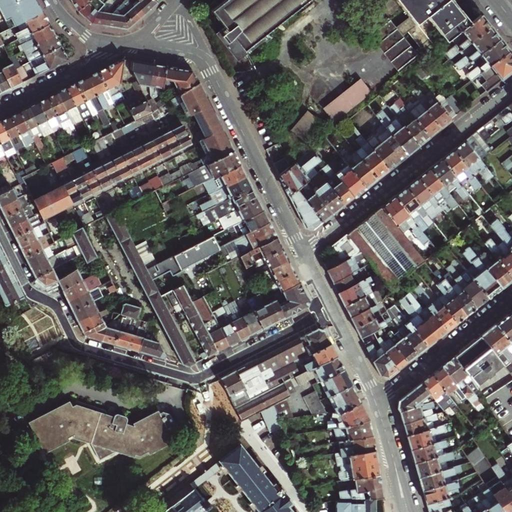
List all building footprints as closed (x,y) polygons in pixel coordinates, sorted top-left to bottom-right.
[(0,0),(0,26),(5,24),(8,30),(12,28),(43,12),(38,3),(36,0),(0,0)] [(76,0),(73,3),(76,7),(78,11),(79,12),(91,0),(76,0)] [(91,0),(79,12),(85,17),(92,23),(103,13),(106,8),(101,2),(103,0),(91,0)] [(138,0),(127,0),(124,3),(131,10),(137,4),(146,13),(153,7),(159,1),(160,0),(142,0),(140,2),(138,0)] [(229,0),(220,7),(217,3),(209,9),(245,54),(313,0),(398,0),(411,16),(397,28),(390,19),(369,35),(401,75),(422,59),(419,55),(424,51),(428,57),(451,39),(471,23),(460,8),(453,0),(229,0)] [(124,16),(126,15),(134,24),(139,19),(146,13),(137,4),(131,10),(124,3),(112,14),(117,15),(120,12),(123,16),(124,16)] [(47,19),(43,12),(12,28),(18,40),(49,24),(47,19)] [(103,13),(92,23),(98,24),(102,25),(112,14),(103,13)] [(112,14),(102,25),(108,26),(123,28),(128,29),(134,24),(126,15),(124,16),(123,16),(117,15),(112,14)] [(481,15),(471,23),(451,39),(456,45),(446,53),(451,59),(463,49),(490,28),(485,21),(481,15)] [(53,31),(49,24),(18,40),(24,52),(25,52),(55,36),(53,31)] [(495,33),(490,28),(463,49),(468,55),(457,64),(461,69),(473,60),(499,39),(495,33)] [(9,45),(3,32),(0,33),(0,38),(3,45),(4,47),(9,45)] [(58,42),(55,36),(25,52),(30,62),(61,47),(58,42)] [(16,86),(22,82),(16,70),(12,63),(6,66),(6,63),(3,56),(0,58),(0,56),(0,46),(3,45),(0,38),(0,65),(11,88),(16,86)] [(505,45),(499,39),(473,60),(478,66),(466,75),(469,78),(464,82),(466,85),(471,81),(476,77),(509,51),(505,45)] [(64,53),(61,47),(30,62),(37,75),(67,60),(64,53)] [(511,54),(509,51),(476,77),(487,91),(507,75),(511,71),(511,54)] [(109,67),(99,72),(114,101),(123,96),(119,89),(121,82),(124,60),(109,67)] [(127,60),(124,60),(121,82),(127,83),(130,60),(127,60)] [(141,62),(132,61),(131,69),(137,81),(140,86),(142,85),(150,86),(153,64),(141,62)] [(412,70),(420,82),(433,73),(424,61),(412,70)] [(160,65),(153,64),(150,86),(151,95),(153,98),(163,92),(167,66),(160,65)] [(7,90),(11,88),(0,65),(0,88),(2,93),(7,90)] [(23,66),(16,70),(22,82),(29,79),(23,66)] [(171,67),(167,66),(163,92),(171,88),(170,82),(170,80),(173,81),(175,67),(171,67)] [(186,69),(175,67),(173,81),(177,89),(170,94),(171,95),(157,103),(155,100),(150,103),(154,111),(163,105),(171,100),(199,83),(193,70),(186,69)] [(94,74),(88,77),(104,110),(116,105),(114,101),(99,72),(94,74)] [(82,81),(76,83),(93,116),(93,117),(99,114),(105,127),(111,124),(104,110),(88,77),(82,81)] [(360,79),(323,108),(334,123),(371,93),(360,79)] [(140,86),(137,81),(133,84),(138,94),(125,101),(130,109),(138,104),(147,99),(140,86)] [(71,86),(67,88),(84,121),(93,116),(76,83),(71,86)] [(201,87),(199,83),(171,100),(174,105),(180,102),(183,108),(206,97),(205,94),(201,87)] [(62,90),(58,93),(74,125),(84,121),(67,88),(62,90)] [(446,123),(451,119),(440,105),(431,93),(425,98),(422,93),(417,88),(412,92),(419,100),(441,128),(446,123)] [(53,95),(48,97),(63,128),(64,130),(70,127),(72,130),(76,129),(58,93),(53,95)] [(463,110),(452,95),(447,99),(448,103),(457,115),(463,110)] [(43,100),(39,102),(54,133),(63,128),(48,97),(43,100)] [(209,104),(206,97),(183,108),(187,116),(193,113),(196,120),(213,112),(209,104)] [(147,99),(138,104),(144,116),(151,112),(154,111),(150,103),(148,100),(148,99),(147,99)] [(451,119),(457,115),(448,103),(447,99),(440,105),(451,119)] [(436,132),(441,128),(419,100),(414,105),(412,102),(406,106),(409,109),(430,136),(436,132)] [(33,105),(29,107),(42,132),(45,138),(54,133),(39,102),(33,105)] [(511,102),(507,107),(511,113),(511,116),(511,114),(509,114),(496,124),(500,130),(511,120),(511,102)] [(425,140),(430,136),(409,109),(403,113),(395,103),(390,107),(419,144),(425,140)] [(130,109),(135,120),(141,117),(144,116),(138,104),(130,109)] [(151,112),(153,118),(154,120),(164,115),(163,111),(165,110),(163,105),(154,111),(151,112)] [(415,148),(419,144),(390,107),(388,105),(376,114),(384,124),(407,154),(415,148)] [(24,109),(20,112),(35,143),(40,151),(44,148),(38,135),(42,132),(29,107),(24,109)] [(14,114),(11,116),(26,146),(27,149),(30,147),(29,145),(35,143),(20,112),(14,114)] [(144,116),(141,117),(144,123),(153,118),(151,112),(144,116)] [(216,117),(213,112),(196,120),(199,125),(201,130),(218,122),(216,117)] [(310,125),(315,119),(307,112),(302,118),(310,125)] [(6,119),(0,121),(15,151),(26,146),(11,116),(6,119)] [(135,120),(131,122),(134,128),(144,123),(141,117),(135,120)] [(0,121),(0,143),(6,156),(7,158),(17,154),(15,151),(0,121)] [(126,125),(122,127),(124,131),(125,134),(135,129),(134,128),(131,122),(126,125)] [(223,130),(218,122),(201,130),(205,137),(202,139),(204,143),(201,145),(195,144),(195,148),(197,152),(203,149),(226,137),(223,130)] [(398,161),(407,154),(384,124),(377,130),(378,132),(367,141),(388,169),(398,161)] [(178,127),(172,130),(177,139),(187,134),(182,125),(178,127)] [(482,126),(476,131),(485,142),(491,137),(482,126)] [(114,131),(112,132),(115,139),(122,135),(122,132),(124,131),(122,127),(119,129),(114,131)] [(168,132),(162,135),(167,145),(168,144),(177,139),(172,130),(168,132)] [(384,173),(388,169),(367,141),(358,131),(353,135),(362,147),(356,151),(377,178),(384,173)] [(476,131),(464,141),(479,160),(491,151),(485,142),(476,131)] [(112,132),(102,137),(105,144),(115,139),(112,132)] [(177,139),(168,144),(172,154),(185,147),(192,144),(187,134),(177,139)] [(158,137),(153,140),(158,149),(167,145),(162,135),(158,137)] [(102,137),(92,142),(96,149),(105,144),(102,137)] [(228,140),(226,137),(203,149),(207,156),(201,159),(203,162),(204,165),(233,151),(231,147),(228,140)] [(285,187),(290,196),(298,189),(323,169),(329,164),(335,159),(340,155),(334,148),(326,138),(291,166),(279,175),(285,187)] [(148,142),(143,145),(148,154),(158,149),(153,140),(148,142)] [(458,146),(452,150),(472,175),(480,168),(481,170),(480,172),(487,181),(491,178),(493,180),(491,182),(495,187),(498,184),(479,160),(464,141),(458,146)] [(92,142),(83,147),(85,152),(86,154),(96,149),(92,142)] [(266,149),(273,163),(287,157),(280,143),(266,149)] [(167,145),(158,149),(163,159),(168,156),(172,154),(168,144),(167,145)] [(139,147),(133,150),(137,160),(138,159),(148,154),(143,145),(139,147)] [(372,182),(377,178),(356,151),(350,156),(345,149),(344,149),(342,148),(341,147),(339,147),(337,146),(336,147),(334,148),(340,155),(351,169),(365,187),(372,182)] [(83,147),(73,152),(76,160),(78,163),(86,158),(83,153),(85,152),(83,147)] [(163,159),(158,149),(148,154),(152,164),(157,161),(163,159)] [(129,152),(123,155),(128,164),(137,160),(133,150),(129,152)] [(446,155),(440,159),(460,184),(467,178),(469,180),(468,181),(475,191),(481,187),(472,175),(452,150),(446,155)] [(237,158),(233,151),(204,165),(188,173),(195,187),(204,183),(240,164),(237,158)] [(50,156),(44,160),(47,165),(53,162),(56,161),(52,152),(48,153),(50,156)] [(73,152),(63,157),(66,165),(76,160),(73,152)] [(152,164),(148,154),(138,159),(143,169),(146,167),(152,164)] [(119,157),(113,160),(118,169),(127,165),(128,164),(123,155),(119,157)] [(63,157),(56,161),(53,162),(56,169),(57,173),(65,169),(65,167),(67,166),(66,165),(63,157)] [(276,169),(279,175),(291,166),(287,157),(273,163),(276,169)] [(143,169),(138,159),(137,160),(128,164),(127,165),(132,174),(137,172),(143,169)] [(360,191),(365,187),(351,169),(342,176),(339,173),(343,170),(335,159),(329,164),(354,196),(360,191)] [(435,164),(429,169),(448,194),(455,188),(457,190),(456,191),(464,200),(469,196),(460,184),(440,159),(435,164)] [(109,162),(103,165),(108,174),(118,169),(113,160),(109,162)] [(25,182),(26,183),(45,173),(46,174),(56,169),(53,162),(47,165),(37,170),(28,175),(23,177),(25,182)] [(180,169),(180,170),(183,176),(188,173),(204,165),(203,162),(189,169),(187,165),(180,169)] [(243,170),(240,164),(204,183),(209,194),(246,175),(243,170)] [(352,198),(354,196),(329,164),(323,169),(334,182),(330,186),(344,204),(352,198)] [(35,165),(25,170),(28,175),(37,170),(35,165)] [(99,167),(93,170),(98,179),(108,174),(103,165),(99,167)] [(132,174),(127,165),(118,169),(123,179),(127,177),(132,174)] [(123,179),(118,169),(108,174),(113,184),(117,182),(123,179)] [(423,173),(417,178),(436,203),(444,197),(446,199),(444,200),(452,210),(457,205),(448,194),(429,169),(423,173)] [(89,172),(83,175),(88,185),(98,179),(93,170),(89,172)] [(180,170),(170,175),(173,181),(183,176),(180,170)] [(20,172),(15,175),(20,184),(25,182),(23,177),(20,172)] [(108,174),(98,179),(103,189),(108,186),(113,184),(108,174)] [(169,174),(160,178),(164,186),(173,181),(170,175),(169,174)] [(80,176),(73,180),(78,189),(88,185),(83,175),(80,176)] [(249,181),(246,175),(209,194),(212,200),(201,205),(203,211),(206,210),(252,187),(249,181)] [(339,208),(344,204),(330,186),(323,177),(311,186),(312,187),(332,213),(339,208)] [(160,178),(150,183),(153,191),(155,190),(164,186),(160,178)] [(411,183),(405,188),(424,212),(432,206),(434,208),(433,209),(443,222),(448,217),(436,203),(417,178),(411,183)] [(103,189),(98,179),(88,185),(93,194),(97,192),(103,189)] [(70,182),(63,185),(68,195),(78,189),(73,180),(70,182)] [(150,183),(140,188),(144,196),(153,191),(150,183)] [(8,184),(0,187),(0,192),(1,194),(11,189),(8,184)] [(36,204),(39,210),(68,195),(63,185),(59,187),(44,195),(34,200),(35,202),(36,204)] [(88,185),(78,189),(83,199),(87,197),(93,194),(88,185)] [(255,193),(252,187),(206,210),(212,221),(214,220),(258,198),(255,193)] [(328,216),(332,213),(312,187),(302,195),(322,221),(328,216)] [(0,204),(1,206),(18,198),(13,188),(11,189),(1,194),(0,194),(0,204)] [(140,188),(130,193),(134,201),(144,196),(140,188)] [(400,191),(393,197),(412,222),(421,215),(422,217),(421,218),(429,228),(434,224),(424,212),(405,188),(400,191)] [(78,189),(68,195),(73,204),(77,202),(83,199),(78,189)] [(313,229),(322,221),(302,195),(298,189),(290,196),(303,221),(306,227),(313,229)] [(119,194),(120,198),(124,206),(134,201),(130,193),(127,195),(125,192),(119,194)] [(39,210),(43,219),(52,215),(65,208),(73,204),(68,195),(39,210)] [(3,211),(6,216),(29,205),(32,204),(35,202),(34,200),(33,199),(25,203),(22,196),(18,198),(1,206),(3,211)] [(388,201),(380,207),(402,234),(410,227),(412,230),(411,231),(422,246),(428,241),(412,222),(393,197),(388,201)] [(110,203),(111,206),(114,211),(116,210),(124,206),(120,198),(110,203)] [(261,205),(258,198),(214,220),(220,232),(227,228),(263,210),(261,205)] [(9,222),(11,227),(34,215),(29,205),(6,216),(9,222)] [(104,216),(105,216),(114,211),(111,206),(102,211),(104,216)] [(322,263),(326,270),(361,252),(365,258),(373,269),(376,272),(380,278),(390,290),(424,262),(402,234),(380,207),(372,213),(359,224),(331,246),(337,255),(322,263)] [(76,211),(82,224),(84,227),(94,222),(90,214),(83,217),(79,209),(76,211)] [(474,214),(477,219),(484,214),(480,209),(474,214)] [(108,220),(110,224),(120,219),(116,210),(114,211),(105,216),(108,220)] [(267,217),(263,210),(227,228),(228,230),(233,231),(235,230),(239,237),(269,221),(267,217)] [(13,231),(16,236),(40,225),(38,222),(34,215),(11,227),(13,231)] [(112,228),(114,233),(125,228),(120,219),(110,224),(112,228)] [(511,235),(509,238),(505,232),(507,232),(496,219),(489,224),(503,242),(511,252),(511,235)] [(273,229),(269,221),(239,237),(221,245),(229,262),(240,256),(277,237),(273,229)] [(19,242),(21,246),(43,235),(40,229),(46,226),(45,222),(40,225),(16,236),(19,242)] [(51,234),(53,240),(54,242),(64,237),(72,233),(82,228),(84,227),(82,224),(62,233),(60,230),(51,234)] [(82,228),(72,233),(76,242),(87,237),(84,231),(82,228)] [(116,237),(119,242),(130,237),(125,228),(114,233),(116,237)] [(69,247),(71,246),(77,243),(76,242),(72,233),(64,237),(69,247)] [(215,234),(176,255),(182,268),(222,248),(221,245),(215,234)] [(23,251),(26,257),(50,245),(54,243),(54,242),(53,240),(47,243),(43,235),(21,246),(23,251)] [(77,243),(81,252),(92,246),(89,240),(87,237),(76,242),(77,243)] [(121,246),(124,251),(134,246),(130,237),(119,242),(121,246)] [(280,243),(277,237),(240,256),(246,267),(283,248),(280,243)] [(511,252),(503,242),(496,247),(490,239),(484,243),(492,253),(511,277),(511,252)] [(74,255),(75,258),(83,254),(81,252),(77,243),(71,246),(75,255),(74,255)] [(28,261),(31,266),(54,254),(50,245),(26,257),(28,261)] [(506,284),(511,278),(511,277),(492,253),(485,258),(479,250),(478,251),(473,245),(469,248),(501,288),(506,284)] [(81,252),(83,254),(86,261),(91,259),(96,255),(93,249),(92,246),(81,252)] [(126,255),(128,260),(139,255),(134,246),(124,251),(126,255)] [(494,293),(501,288),(469,248),(468,247),(464,250),(465,251),(462,253),(470,262),(471,263),(472,262),(474,265),(466,271),(488,298),(494,293)] [(285,254),(283,248),(246,267),(251,278),(261,273),(264,272),(288,259),(285,254)] [(330,278),(333,283),(358,269),(355,263),(365,258),(361,252),(326,270),(330,278)] [(33,272),(36,277),(60,266),(54,254),(31,266),(33,272)] [(73,259),(77,267),(86,261),(83,254),(75,258),(73,259)] [(98,273),(106,269),(99,254),(96,255),(91,259),(98,273)] [(131,264),(133,269),(144,264),(139,255),(128,260),(131,264)] [(176,255),(147,269),(148,273),(152,280),(171,269),(174,275),(185,269),(185,268),(183,269),(182,268),(176,255)] [(291,266),(288,259),(264,272),(268,280),(265,281),(261,273),(251,278),(257,289),(294,271),(291,266)] [(0,277),(12,272),(10,267),(8,262),(0,266),(0,277)] [(135,273),(138,278),(148,273),(147,269),(144,264),(133,269),(135,273)] [(482,303),(488,298),(466,271),(466,270),(459,276),(450,264),(445,268),(457,283),(476,307),(482,303)] [(46,285),(58,280),(58,279),(64,275),(61,268),(62,268),(61,265),(60,266),(36,277),(41,281),(46,285)] [(61,285),(63,290),(83,280),(77,267),(64,275),(58,279),(58,280),(61,285)] [(336,289),(338,293),(376,272),(373,269),(365,273),(362,267),(358,269),(333,283),(336,289)] [(66,296),(69,301),(94,289),(107,282),(112,280),(106,269),(98,273),(83,280),(63,290),(66,296)] [(297,277),(294,271),(257,289),(259,294),(263,301),(273,296),(268,288),(271,287),(273,291),(274,291),(279,289),(281,292),(300,282),(297,277)] [(0,289),(17,282),(15,277),(12,272),(0,277),(0,289)] [(341,300),(344,306),(371,292),(366,282),(370,280),(371,283),(380,278),(376,272),(338,293),(341,300)] [(470,312),(476,307),(457,283),(450,288),(438,272),(434,275),(436,278),(453,298),(454,297),(461,306),(459,307),(466,316),(470,312)] [(140,282),(142,287),(153,281),(152,280),(148,273),(138,278),(140,282)] [(207,273),(196,278),(201,290),(213,284),(207,273)] [(461,319),(466,316),(459,307),(461,306),(454,297),(453,298),(436,278),(433,281),(439,288),(435,291),(438,294),(442,293),(443,294),(437,299),(457,323),(461,319)] [(117,289),(112,280),(107,282),(112,292),(117,289)] [(145,291),(147,296),(158,290),(153,281),(142,287),(145,291)] [(17,282),(0,289),(0,292),(6,304),(24,295),(20,288),(17,282)] [(308,298),(300,282),(281,292),(274,295),(286,317),(288,316),(293,313),(308,306),(309,301),(308,298)] [(169,297),(172,302),(188,294),(183,285),(167,293),(161,296),(162,299),(168,296),(169,297)] [(453,326),(457,323),(437,299),(432,302),(419,285),(413,290),(426,307),(425,308),(431,315),(433,314),(446,331),(453,326)] [(71,307),(73,311),(93,301),(98,298),(94,289),(69,301),(71,307)] [(122,300),(117,289),(112,292),(111,292),(116,303),(122,300)] [(150,300),(152,304),(162,299),(161,296),(158,290),(147,296),(150,300)] [(347,312),(350,317),(381,301),(375,290),(371,292),(344,306),(347,312)] [(441,335),(446,331),(433,314),(431,315),(425,308),(421,311),(420,309),(420,308),(408,293),(403,297),(417,314),(437,338),(441,335)] [(172,302),(173,305),(179,302),(182,308),(183,309),(193,304),(192,303),(188,294),(172,302)] [(267,326),(274,323),(263,301),(259,294),(248,299),(250,302),(263,329),(267,326)] [(279,320),(286,317),(274,295),(273,296),(263,301),(274,323),(279,320)] [(208,332),(209,334),(221,328),(220,327),(217,321),(214,314),(205,296),(192,303),(193,304),(198,313),(208,332)] [(154,308),(157,313),(167,308),(162,299),(152,304),(154,308)] [(432,342),(437,338),(417,314),(413,317),(398,300),(393,304),(408,322),(409,321),(415,328),(413,329),(427,346),(432,342)] [(76,317),(78,321),(98,311),(93,301),(73,311),(76,317)] [(247,337),(252,334),(238,308),(235,301),(228,304),(226,301),(223,303),(226,309),(229,315),(232,321),(241,340),(247,337)] [(353,323),(355,327),(381,314),(378,309),(383,306),(381,301),(350,317),(353,323)] [(177,311),(182,308),(179,302),(173,305),(174,307),(177,311)] [(257,332),(263,329),(250,302),(238,308),(252,334),(257,332)] [(135,318),(137,319),(140,307),(139,307),(127,303),(125,305),(120,314),(127,316),(130,317),(135,318)] [(184,312),(188,318),(198,313),(193,304),(183,309),(184,312)] [(422,350),(427,346),(413,329),(415,328),(409,321),(408,322),(393,304),(386,310),(392,322),(399,331),(418,354),(422,350)] [(81,326),(83,332),(111,319),(106,308),(98,311),(78,321),(81,326)] [(159,318),(161,322),(172,317),(167,308),(157,313),(159,318)] [(226,309),(214,314),(217,321),(229,315),(226,309)] [(189,321),(198,337),(208,332),(198,313),(188,318),(189,321)] [(92,337),(102,340),(106,326),(121,314),(120,314),(111,319),(83,332),(85,334),(92,337)] [(358,333),(361,338),(373,332),(383,327),(386,325),(381,314),(355,327),(358,333)] [(511,320),(507,314),(501,319),(495,324),(511,345),(511,320)] [(130,348),(139,351),(143,337),(128,333),(131,320),(129,319),(130,317),(127,316),(126,318),(123,317),(120,324),(115,344),(130,348)] [(164,327),(166,331),(176,326),(172,317),(161,322),(164,327)] [(132,329),(144,332),(148,321),(137,319),(135,318),(132,329)] [(143,352),(148,353),(154,333),(151,327),(148,321),(144,332),(143,337),(139,351),(143,352)] [(232,321),(220,327),(221,328),(230,346),(235,343),(241,340),(232,321)] [(115,344),(120,324),(113,322),(109,327),(106,326),(102,340),(107,341),(115,344)] [(511,345),(495,324),(488,329),(481,335),(502,364),(505,367),(511,360),(511,345)] [(412,358),(418,354),(399,331),(395,335),(391,330),(389,331),(386,325),(383,327),(386,334),(388,337),(390,339),(407,362),(412,358)] [(168,336),(171,340),(181,335),(176,326),(166,331),(168,336)] [(230,346),(221,328),(209,334),(213,342),(218,352),(223,349),(230,346)] [(303,357),(330,343),(329,340),(324,331),(322,330),(317,329),(303,336),(286,345),(236,370),(251,399),(283,383),(295,377),(301,374),(297,368),(294,362),(303,357)] [(200,341),(203,346),(213,342),(209,334),(208,332),(198,337),(200,341)] [(387,378),(398,369),(378,339),(373,332),(361,338),(373,363),(380,376),(387,378)] [(148,353),(162,358),(166,355),(159,343),(154,333),(148,353)] [(173,345),(175,349),(186,344),(181,335),(171,340),(173,345)] [(502,364),(481,335),(468,345),(453,357),(472,380),(475,385),(486,376),(487,378),(493,373),(492,372),(502,364)] [(403,365),(407,362),(390,339),(385,343),(380,337),(378,339),(398,369),(403,365)] [(204,359),(218,352),(213,342),(203,346),(204,350),(205,351),(201,354),(203,359),(204,359)] [(301,374),(337,356),(334,350),(330,343),(303,357),(307,363),(297,368),(301,374)] [(177,353),(180,358),(190,352),(186,344),(175,349),(177,353)] [(51,350),(32,360),(38,372),(56,363),(51,350)] [(190,366),(196,363),(190,352),(180,358),(181,360),(183,364),(190,366)] [(320,381),(344,369),(340,363),(337,356),(301,374),(295,377),(298,384),(315,376),(318,382),(320,381)] [(472,380),(453,357),(447,362),(442,366),(466,397),(473,406),(477,402),(477,401),(475,397),(470,391),(476,387),(475,385),(472,380)] [(466,397),(442,366),(436,370),(431,374),(447,394),(452,389),(454,391),(453,393),(460,401),(466,397)] [(331,395),(352,385),(348,378),(344,369),(320,381),(328,396),(331,395)] [(251,399),(236,370),(234,372),(228,374),(221,378),(230,398),(242,420),(290,396),(283,383),(251,399)] [(447,394),(431,374),(426,379),(421,382),(435,400),(439,404),(443,402),(447,407),(448,406),(451,411),(457,407),(447,394)] [(511,379),(484,398),(510,437),(511,436),(511,379)] [(435,400),(421,382),(411,390),(398,400),(397,408),(399,411),(431,401),(435,400)] [(340,412),(360,402),(356,394),(352,385),(331,395),(339,412),(340,412)] [(182,433),(177,422),(184,418),(179,407),(170,405),(142,419),(134,416),(136,410),(115,404),(82,393),(36,416),(51,443),(81,428),(100,434),(108,450),(124,442),(149,450),(182,433)] [(431,401),(399,411),(401,418),(403,423),(430,415),(428,409),(433,407),(431,401)] [(341,427),(369,419),(364,411),(360,402),(340,412),(339,412),(333,412),(334,421),(330,421),(331,428),(341,427)] [(430,415),(403,423),(404,429),(406,434),(433,427),(431,421),(437,419),(435,413),(430,415)] [(471,425),(476,431),(486,423),(482,418),(471,425)] [(344,440),(372,435),(371,428),(369,419),(341,427),(344,440)] [(433,427),(406,434),(408,441),(410,449),(446,439),(442,424),(433,427)] [(347,455),(375,451),(374,444),(372,435),(344,440),(347,455)] [(446,439),(410,449),(412,454),(414,462),(442,454),(441,447),(448,445),(446,439)] [(292,511),(288,506),(292,503),(281,487),(276,491),(241,446),(239,445),(219,460),(219,461),(157,510),(158,511),(292,511)] [(465,455),(472,465),(484,455),(477,445),(465,455)] [(355,478),(379,474),(377,462),(375,451),(347,455),(341,456),(340,452),(335,453),(337,465),(340,464),(341,470),(339,470),(338,473),(339,477),(341,478),(343,478),(343,480),(355,478)] [(442,454),(414,462),(417,471),(418,476),(446,468),(444,460),(452,458),(450,452),(442,454)] [(497,475),(511,496),(511,474),(506,479),(504,475),(505,475),(496,462),(491,465),(497,475)] [(446,468),(418,476),(420,483),(422,489),(450,481),(448,474),(460,470),(459,465),(446,468)] [(357,497),(376,497),(383,496),(381,485),(379,474),(355,478),(356,488),(339,491),(340,497),(357,497)] [(485,483),(504,511),(511,511),(511,496),(497,475),(485,483)] [(450,481),(422,489),(424,496),(426,503),(447,497),(445,489),(460,485),(458,479),(450,481)] [(485,497),(480,501),(487,511),(504,511),(485,483),(483,481),(477,484),(482,491),(481,491),(485,497)] [(475,504),(469,508),(471,511),(487,511),(480,501),(476,494),(471,498),(475,504)] [(447,497),(426,503),(428,510),(428,511),(445,511),(447,511),(452,508),(447,496),(447,497)] [(376,511),(376,497),(357,497),(356,503),(351,503),(351,502),(337,503),(336,511),(376,511)] [(462,511),(471,511),(469,508),(465,502),(459,505),(463,511),(462,511)]
